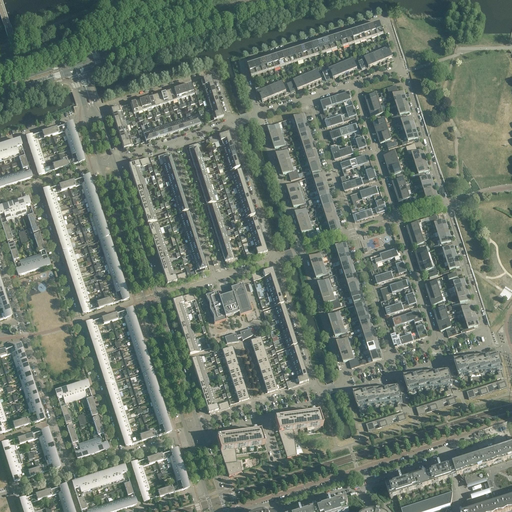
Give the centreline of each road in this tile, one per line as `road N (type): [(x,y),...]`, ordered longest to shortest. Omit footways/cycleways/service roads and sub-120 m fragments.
road 1 (residential): [(121,457),(35,187)]
road 2 (tertiary): [(100,167),(188,436)]
road 3 (residential): [(393,362),(311,99)]
road 4 (tertiary): [(198,424),(114,162)]
road 5 (residential): [(486,330),(401,69)]
road 6 (residential): [(437,346),(354,85)]
road 7 (residential): [(259,115),(242,64),(386,18),(401,69)]
road 8 (residential): [(0,255),(70,473)]
road 9 (secondary): [(79,67),(289,0)]
road 10 (secondary): [(265,0),(73,61)]
road 11 (residential): [(94,111),(214,74),(232,123)]
road 12 (residential): [(216,279),(171,143)]
road 13 (residential): [(303,251),(259,115)]
road 14 (residential): [(224,276),(180,140)]
road 15 (residential): [(232,123),(276,259)]
road 16 (residential): [(449,457),(511,435),(505,428),(446,448)]
road 17 (residential): [(276,259),(314,386)]
road 18 (residential): [(344,377),(303,251)]
road 19 (residential): [(314,386),(198,424)]
